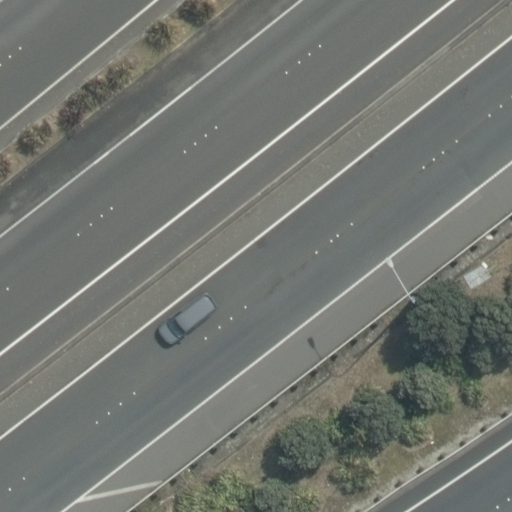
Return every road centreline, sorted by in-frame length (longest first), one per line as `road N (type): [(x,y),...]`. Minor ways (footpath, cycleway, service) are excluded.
road 1 (motorway): [(511,93),(0,503)]
road 2 (motorway): [(0,281),(372,0)]
